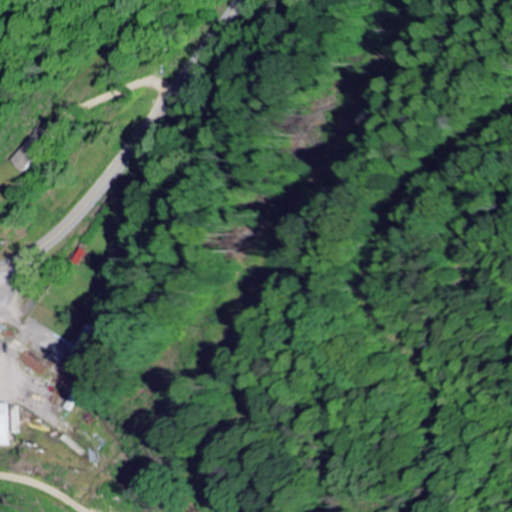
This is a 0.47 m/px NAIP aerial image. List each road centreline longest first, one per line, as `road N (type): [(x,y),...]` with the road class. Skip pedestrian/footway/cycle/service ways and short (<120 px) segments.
road 1 (secondary): [(0,268),(38,248),(84,206),(240,0)]
road 2 (residential): [(4,266),(12,323),(0,331),(52,499),(89,511)]
